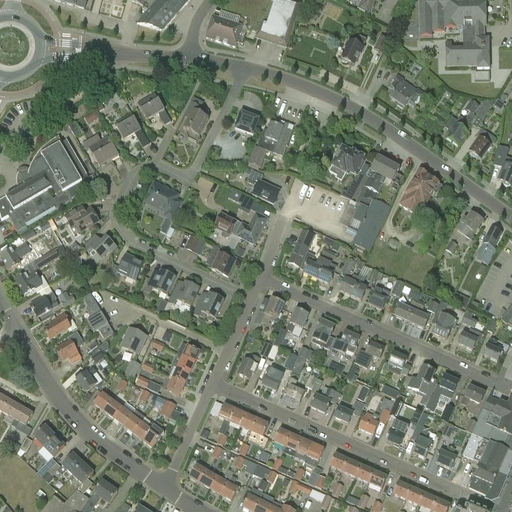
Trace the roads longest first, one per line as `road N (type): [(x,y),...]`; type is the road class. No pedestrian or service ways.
road 1 (residential): [(250,298),(125,239),(117,226),(137,170),(187,178),(199,171),(246,67)]
road 2 (tertiary): [(511,218),(347,104),(246,67)]
road 3 (residential): [(488,505),(212,384)]
road 4 (residential): [(511,386),(259,278)]
road 5 (residential): [(167,489),(90,437),(14,333)]
road 6 (residential): [(227,353),(104,296),(87,276)]
road 7 (tertiary): [(193,60),(39,49)]
